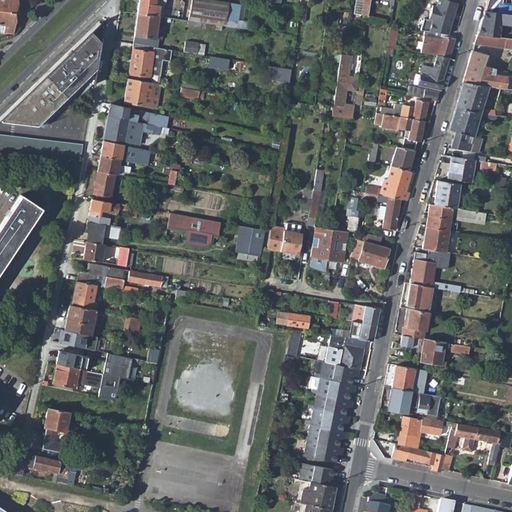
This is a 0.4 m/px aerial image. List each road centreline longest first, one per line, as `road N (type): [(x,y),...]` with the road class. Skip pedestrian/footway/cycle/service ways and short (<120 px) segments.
road 1 (residential): [(356,465),(388,301),(476,0)]
road 2 (residential): [(27,439),(105,73),(110,27),(95,11)]
road 3 (residential): [(511,500),(356,465)]
road 4 (primary): [(0,103),(95,11)]
